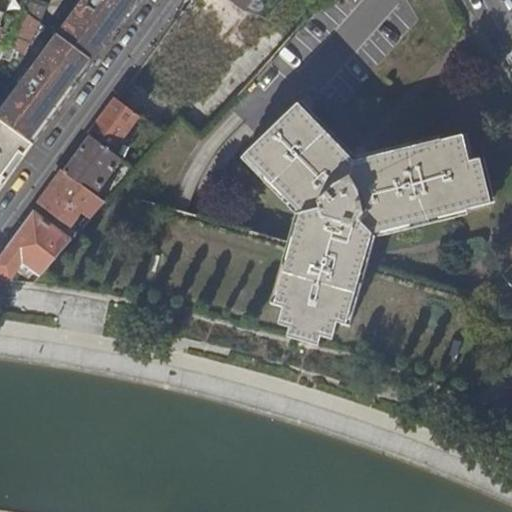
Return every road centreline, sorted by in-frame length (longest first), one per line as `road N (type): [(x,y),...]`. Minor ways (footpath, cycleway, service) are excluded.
road 1 (residential): [(0,233),(166,0)]
road 2 (unknown): [(453,0),(251,194)]
